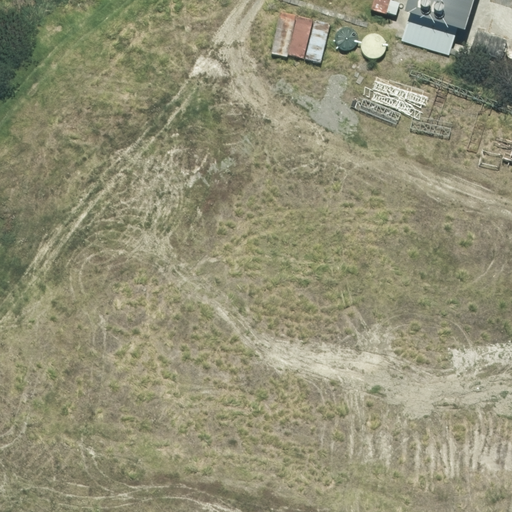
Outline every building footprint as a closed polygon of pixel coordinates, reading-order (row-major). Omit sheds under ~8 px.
[(409,0),(407,9),(412,10),(460,26),(469,29),(478,0),(409,0)] [(460,26),(412,10),(403,39),(451,54),(460,26)] [(340,47),(343,50),(347,51),(351,51),(355,50),(358,48),(360,45),(361,41),(361,36),(359,33),(356,30),(353,28),(349,28),(345,28),(342,30),(340,33),(338,36),(337,40),(338,43),(340,47)] [(511,39),(478,28),(472,46),(505,57),(511,39)] [(366,52),(369,55),(372,57),(377,57),(380,56),(384,53),(386,50),(387,46),(387,42),(385,38),(382,35),(378,33),(375,33),(371,34),(368,35),(365,38),(364,41),(363,45),(364,49),(366,52)]
